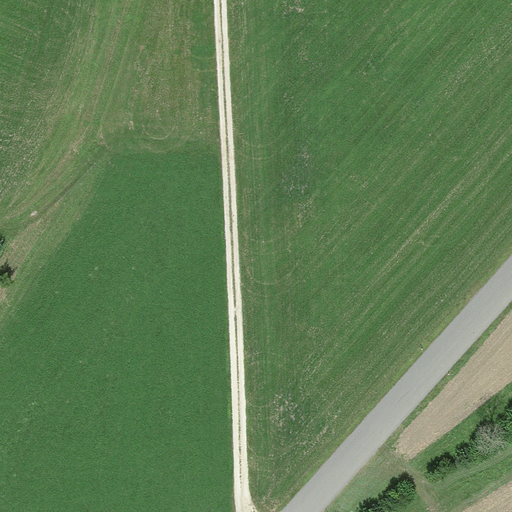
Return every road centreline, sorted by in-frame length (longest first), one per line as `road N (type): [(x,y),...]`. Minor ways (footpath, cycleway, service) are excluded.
road 1 (track): [(217,0),(240,511)]
road 2 (tertiary): [(303,511),(511,280)]
